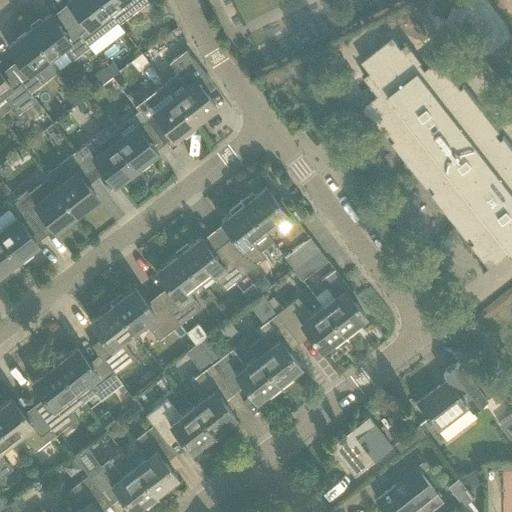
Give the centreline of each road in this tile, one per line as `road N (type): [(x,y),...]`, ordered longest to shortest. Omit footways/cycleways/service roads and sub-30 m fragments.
road 1 (residential): [(256,466),(419,333),(265,133)]
road 2 (residential): [(0,333),(265,133)]
road 3 (residential): [(265,133),(187,0)]
